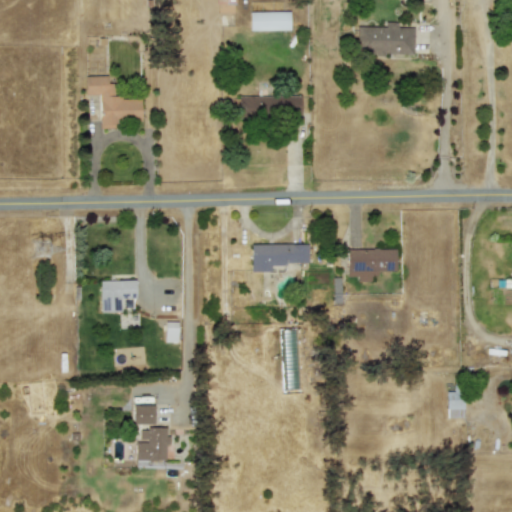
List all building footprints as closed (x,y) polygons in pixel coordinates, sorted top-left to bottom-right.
[(233,0),(215,0),(215,13),(234,12),(233,0)] [(248,12),(248,31),(288,30),(288,11),(248,12)] [(412,55),(413,27),(396,27),(397,22),(384,22),(384,27),(355,26),(355,54),(412,55)] [(99,123),(140,123),(140,98),(109,98),(109,76),(84,76),(84,94),(99,94),(99,123)] [(238,97),(238,116),(299,116),(299,96),(238,97)] [(249,271),(270,271),(269,264),(307,263),(307,244),(249,244),(249,271)] [(346,276),(356,276),(356,282),(370,281),(370,272),(394,272),(394,248),(345,249),(346,276)] [(99,312),(118,311),(118,298),(134,298),(134,280),(98,280),(99,312)] [(176,342),(176,322),(163,321),(163,342),(176,342)] [(445,418),(462,417),(462,391),(445,392),(445,418)] [(134,459),(167,460),(168,428),(138,428),(138,441),(134,441),(134,459)]
